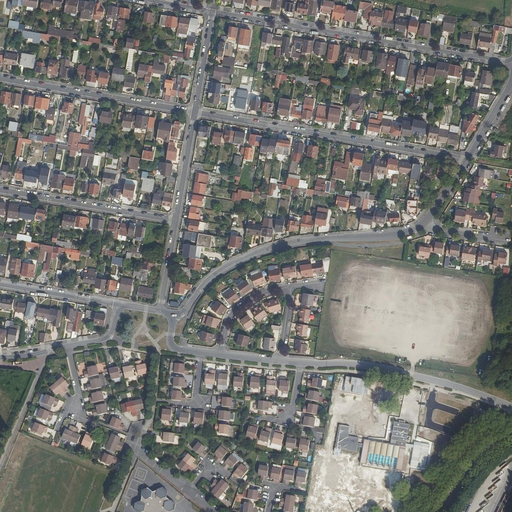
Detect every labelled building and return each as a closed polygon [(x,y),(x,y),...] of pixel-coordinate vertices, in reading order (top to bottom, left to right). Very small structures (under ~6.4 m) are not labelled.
[(53,6),(53,0),(41,0),(40,8),(52,10),(53,6)] [(77,13),(79,1),(75,0),(66,0),(64,11),(77,13)] [(281,0),(271,0),(270,7),(270,9),(280,11),(281,0)] [(309,0),(306,0),(306,5),(298,4),(297,13),(307,15),(309,6),(309,4),(309,0)] [(92,22),(95,3),(90,2),(90,3),(81,1),(79,13),(81,13),(80,20),(92,22)] [(285,12),(293,13),(295,5),(296,5),(296,3),(285,1),(285,4),(284,9),(285,10),(285,12)] [(317,8),(321,8),(322,2),(317,1),(316,5),(309,4),(309,6),(308,15),(315,17),(317,8)] [(320,11),(333,14),(334,6),(334,4),(322,2),(321,8),(320,11)] [(363,19),(370,20),(371,11),(372,5),(360,2),(359,9),(365,10),(363,19)] [(99,8),(100,4),(96,4),(94,14),(102,15),(103,9),(99,8)] [(119,16),(120,8),(109,6),(107,16),(118,19),(119,16)] [(333,14),(332,19),(344,21),(346,11),(346,8),(334,6),(333,14)] [(395,20),(394,25),(395,26),(394,31),(405,33),(407,24),(401,23),(402,20),(399,20),(400,13),(406,14),(407,8),(397,6),(395,20)] [(130,10),(120,8),(119,16),(129,18),(130,10)] [(344,21),(356,23),(358,14),(346,11),(344,21)] [(378,26),(381,26),(383,18),(383,14),(379,14),(379,13),(371,11),(370,20),(368,26),(373,27),(374,25),(378,26)] [(381,26),(393,29),(394,25),(395,20),(392,20),(394,13),(386,11),(384,18),(383,18),(381,26)] [(153,14),(145,12),(144,19),(143,21),(154,23),(155,18),(152,17),(153,14)] [(445,16),(434,13),(432,21),(438,22),(439,20),(444,20),(444,18),(445,16)] [(177,18),(167,16),(165,26),(176,28),(177,18)] [(189,30),(190,20),(180,18),(178,28),(177,32),(180,32),(180,29),(186,30),(185,33),(188,34),(189,30)] [(453,33),(456,20),(445,18),(443,31),(453,33)] [(198,20),(191,19),(190,20),(189,30),(196,32),(198,20)] [(126,21),(118,20),(118,21),(116,30),(122,31),(124,31),(126,21)] [(233,22),(230,21),(229,28),(230,28),(228,37),(233,37),(233,40),(236,40),(238,29),(231,28),(232,26),(233,22)] [(419,23),(410,21),(408,33),(417,34),(419,23)] [(430,26),(431,23),(426,22),(426,25),(422,24),(420,31),(419,31),(418,35),(429,37),(430,26)] [(504,35),(504,32),(505,28),(494,26),(493,30),(494,30),(491,44),(490,44),(490,49),(489,54),(493,55),(495,45),(495,44),(498,31),(501,32),(504,35)] [(33,42),(40,44),(41,38),(41,33),(33,32),(25,31),(23,30),(22,34),(22,38),(27,38),(27,37),(34,38),(33,42)] [(63,37),(66,38),(69,38),(72,39),(73,35),(74,32),(61,30),(61,31),(60,37),(63,37)] [(241,30),(239,45),(248,46),(251,31),(241,30)] [(41,33),(41,38),(44,38),(48,39),(48,41),(48,43),(52,44),(53,39),(54,36),(48,35),(41,33)] [(265,45),(271,46),(271,44),(272,35),(264,33),(262,43),(261,42),(261,47),(265,48),(265,45)] [(460,43),(470,45),(472,34),(469,33),(468,36),(461,35),(460,43)] [(281,37),(276,36),(274,35),(273,44),(281,46),(282,38),(281,38),(281,37)] [(188,36),(186,48),(184,58),(189,59),(191,49),(193,49),(194,43),(195,43),(196,38),(188,36)] [(317,43),(318,37),(315,36),(314,43),(316,43),(314,54),(324,56),(326,45),(321,44),(317,43)] [(218,60),(223,60),(223,58),(225,44),(226,44),(227,38),(222,37),(221,43),(220,43),(218,51),(219,51),(218,60)] [(477,47),(490,49),(490,44),(491,39),(479,37),(477,47)] [(292,50),(292,49),(288,48),(290,39),(285,38),(281,57),(284,57),(284,54),(287,54),(287,58),(290,58),(291,57),(292,50)] [(130,39),(127,39),(126,48),(129,49),(130,49),(131,45),(139,46),(140,41),(130,39)] [(303,53),(312,54),(313,49),(312,48),(313,42),(304,41),(302,54),(303,54),(303,53)] [(329,45),(327,59),(337,61),(339,47),(329,45)] [(357,61),(359,51),(346,48),(343,63),(351,64),(352,60),(357,61)] [(364,52),(360,51),(357,67),(361,68),(362,61),(371,63),(373,53),(364,51),(364,52)] [(24,64),(24,66),(33,67),(35,56),(22,53),(20,63),(24,64)] [(8,63),(17,65),(18,56),(5,54),(3,64),(8,64),(8,63)] [(385,64),(387,55),(378,54),(376,68),(385,70),(386,64),(385,64)] [(231,67),(234,68),(236,59),(223,57),(223,58),(223,60),(222,66),(231,67)] [(396,58),(388,57),(386,69),(397,71),(399,60),(399,59),(396,58)] [(153,67),(152,72),(163,74),(165,66),(158,65),(159,61),(154,60),(153,67)] [(408,61),(399,60),(397,71),(396,76),(406,78),(408,61)] [(49,61),(47,73),(56,74),(58,62),(49,61)] [(44,63),(37,62),(36,72),(45,73),(46,68),(43,67),(44,63)] [(62,62),(59,75),(62,75),(62,76),(66,77),(70,77),(71,69),(68,68),(68,67),(70,67),(70,63),(62,62)] [(145,81),(150,82),(152,72),(153,67),(139,64),(138,74),(140,74),(140,76),(146,77),(145,81)] [(435,76),(447,78),(449,66),(437,64),(436,70),(435,76)] [(448,75),(460,78),(462,68),(450,66),(448,75)] [(84,74),(87,75),(87,74),(88,70),(88,69),(78,67),(77,75),(81,76),(81,74),(84,74)] [(213,80),(221,82),(222,78),(228,79),(230,70),(221,69),(221,67),(219,67),(219,68),(215,68),(213,80)] [(112,79),(124,81),(124,77),(125,74),(126,71),(126,70),(113,68),(112,79)] [(433,85),(435,76),(436,70),(426,68),(426,71),(424,83),(433,85)] [(426,71),(418,69),(416,84),(423,85),(424,83),(426,71)] [(94,71),(88,70),(87,74),(88,74),(86,81),(96,82),(97,76),(94,75),(94,71)] [(491,73),(483,71),(480,84),(489,85),(491,73)] [(100,72),(98,83),(107,84),(109,74),(100,72)] [(409,73),(407,80),(411,81),(412,77),(415,78),(416,74),(409,73)] [(476,75),(466,73),(465,82),(474,83),(476,75)] [(125,74),(124,77),(125,78),(124,86),(134,88),(135,79),(134,79),(134,78),(132,77),(132,75),(129,74),(129,75),(126,75),(126,74),(125,74)] [(170,101),(173,102),(174,96),(178,96),(181,79),(181,80),(181,75),(178,75),(177,84),(175,84),(176,79),(174,79),(170,101)] [(181,79),(178,96),(184,97),(186,85),(187,79),(189,79),(189,76),(182,75),(181,79)] [(170,101),(174,79),(174,78),(172,78),(171,81),(166,80),(165,87),(167,87),(166,94),(165,94),(164,100),(170,101)] [(222,84),(213,82),(211,92),(220,94),(222,84)] [(7,107),(10,108),(11,105),(11,104),(9,104),(11,93),(2,91),(0,101),(6,103),(8,103),(7,107)] [(21,95),(13,93),(11,104),(19,106),(21,95)] [(477,98),(481,99),(489,100),(489,96),(479,94),(473,93),(470,109),(475,110),(477,98)] [(24,104),(23,107),(28,107),(28,105),(33,106),(35,95),(26,94),(24,104)] [(209,103),(218,105),(220,96),(209,94),(208,98),(210,98),(209,103)] [(227,103),(229,97),(222,95),(220,102),(227,103)] [(48,108),(49,103),(48,103),(48,99),(38,97),(36,107),(44,109),(48,109),(48,108)] [(245,110),(247,100),(237,98),(235,108),(245,110)] [(362,116),(365,101),(350,98),(348,109),(355,111),(355,114),(362,116)] [(260,102),(253,101),(251,110),(259,111),(260,102)] [(72,113),(73,104),(65,102),(64,107),(63,107),(62,111),(72,113)] [(271,114),(273,105),(264,103),(262,112),(271,114)] [(289,117),(291,106),(279,104),(277,115),(289,117)] [(294,104),(291,104),(291,106),(289,117),(301,119),(302,109),(296,108),(295,111),(293,110),(293,107),(294,104)] [(90,105),(87,105),(84,121),(83,125),(82,132),(85,133),(88,116),(90,105)] [(342,107),(330,105),(328,121),(339,123),(342,107)] [(311,121),(311,120),(311,115),(313,116),(314,108),(304,107),(302,119),(310,121),(311,121)] [(48,109),(46,119),(54,120),(56,110),(48,108),(48,109)] [(316,121),(326,123),(328,109),(324,108),(323,111),(321,111),(321,113),(317,112),(316,121)] [(111,123),(113,113),(102,111),(100,121),(111,123)] [(464,124),(463,129),(471,130),(478,118),(480,114),(472,111),(471,114),(468,119),(464,119),(464,124)] [(131,127),(135,128),(137,115),(133,114),(133,115),(125,114),(124,121),(123,126),(131,128),(131,127)] [(147,127),(149,117),(137,115),(136,125),(147,127)] [(382,119),(383,116),(380,116),(379,122),(378,122),(377,126),(368,125),(368,130),(380,133),(382,120),(382,119)] [(174,140),(177,140),(180,122),(175,121),(175,124),(173,123),(173,126),(174,126),(172,137),(172,139),(174,140)] [(425,123),(413,121),(413,124),(411,132),(411,134),(415,135),(415,137),(419,138),(419,136),(423,136),(425,123)] [(18,132),(19,131),(20,123),(10,122),(9,129),(16,131),(16,132),(18,132)] [(394,142),(399,142),(400,135),(402,124),(392,122),(391,125),(390,134),(391,134),(390,135),(398,136),(395,138),(394,142)] [(402,124),(400,135),(410,137),(411,134),(411,132),(413,124),(402,122),(402,124)] [(165,141),(169,142),(170,139),(170,136),(172,125),(160,123),(158,136),(166,138),(165,141)] [(390,134),(391,125),(382,123),(380,133),(389,135),(390,134)] [(209,141),(211,128),(206,127),(205,129),(200,128),(198,136),(201,137),(201,138),(202,138),(203,137),(207,138),(207,141),(209,141)] [(447,144),(449,135),(449,134),(439,132),(440,130),(430,128),(428,139),(438,140),(437,142),(447,144)] [(447,144),(456,146),(458,137),(457,137),(459,129),(450,128),(449,134),(449,135),(447,144)] [(234,143),(234,142),(233,142),(235,133),(226,131),(224,141),(229,142),(229,144),(233,145),(234,143)] [(71,146),(78,147),(78,146),(75,145),(70,144),(70,143),(75,144),(77,144),(78,143),(80,144),(81,138),(81,134),(71,132),(69,142),(68,142),(67,146),(71,146)] [(221,143),(223,134),(213,133),(212,141),(221,143)] [(246,134),(236,133),(234,142),(234,143),(244,145),(246,134)] [(55,143),(55,141),(56,136),(50,135),(49,137),(43,136),(42,141),(46,142),(51,143),(55,143)] [(260,147),(262,138),(251,135),(249,145),(260,147)] [(84,148),(93,150),(94,143),(87,142),(87,141),(83,140),(83,139),(81,138),(80,144),(78,143),(78,146),(78,147),(80,148),(83,148),(84,148)] [(172,164),(173,164),(173,160),(176,160),(177,151),(172,150),(174,140),(172,139),(170,139),(169,142),(166,163),(172,164)] [(262,140),(260,152),(268,154),(268,153),(275,153),(277,141),(270,140),(270,141),(262,140)] [(290,143),(277,140),(277,141),(275,153),(275,154),(287,156),(290,143)] [(293,157),(294,157),(301,158),(303,145),(296,143),(294,153),(293,157)] [(318,149),(305,146),(302,164),(306,165),(306,163),(310,163),(311,157),(316,158),(318,149)] [(144,151),(142,158),(153,160),(156,147),(153,147),(152,153),(144,151)] [(490,153),(489,158),(501,160),(502,152),(506,152),(506,149),(494,147),(493,154),(490,153)] [(92,169),(95,150),(93,150),(84,148),(83,154),(82,154),(80,167),(85,168),(87,159),(87,155),(91,156),(90,159),(90,162),(89,162),(88,168),(92,169)] [(362,165),(363,155),(354,154),(352,166),(361,167),(362,165)] [(133,170),(137,170),(139,158),(130,156),(128,169),(133,170)] [(376,156),(372,179),(376,179),(377,174),(385,176),(386,175),(387,165),(388,163),(380,161),(381,157),(376,156)] [(239,168),(241,158),(234,157),(233,167),(236,167),(234,177),(235,177),(240,178),(242,168),(239,168)] [(388,165),(387,165),(386,175),(387,176),(388,174),(388,170),(396,171),(398,163),(398,162),(389,160),(388,165)] [(171,176),(173,164),(172,164),(166,163),(162,162),(161,170),(162,170),(161,174),(171,176)] [(341,164),(334,162),(332,178),(346,181),(348,171),(340,169),(341,164)] [(411,175),(413,165),(400,163),(399,172),(399,173),(411,175)] [(11,166),(2,164),(1,168),(0,170),(0,172),(0,175),(9,177),(11,166)] [(371,167),(362,165),(361,167),(359,180),(363,181),(369,182),(371,167)] [(446,168),(438,167),(438,168),(436,176),(435,184),(439,185),(440,182),(441,177),(444,178),(446,168)] [(15,178),(24,180),(26,170),(26,169),(17,168),(15,178)] [(50,169),(41,168),(39,181),(48,183),(50,169)] [(434,186),(435,184),(436,176),(431,175),(433,170),(429,169),(426,168),(424,174),(424,173),(422,182),(422,186),(426,187),(427,182),(432,183),(431,186),(434,186)] [(477,171),(477,176),(484,177),(493,179),(494,170),(480,168),(479,171),(477,171)] [(26,170),(24,180),(36,182),(38,172),(26,170)] [(147,178),(148,172),(143,171),(141,178),(144,179),(143,185),(142,189),(152,190),(154,179),(147,178)] [(103,182),(115,185),(117,174),(104,172),(103,182)] [(51,186),(63,188),(65,178),(65,176),(53,174),(51,186)] [(195,183),(207,185),(208,176),(197,174),(195,183)] [(470,182),(469,187),(478,189),(479,186),(482,187),(484,177),(477,176),(474,175),(473,183),(470,182)] [(65,178),(63,188),(73,189),(74,180),(65,178)] [(316,180),(314,190),(325,192),(325,193),(329,194),(331,183),(316,180)] [(98,194),(100,185),(91,183),(89,192),(98,194)] [(136,185),(125,183),(125,185),(123,195),(134,197),(136,185)] [(206,188),(207,185),(195,183),(194,193),(205,195),(205,191),(208,191),(209,189),(206,188)] [(467,193),(466,192),(464,201),(474,203),(477,189),(468,188),(467,193)] [(153,202),(162,204),(165,192),(158,191),(158,194),(155,193),(153,202)] [(246,198),(252,200),(253,193),(238,191),(237,196),(242,197),(241,199),(246,199),(246,198)] [(167,197),(165,196),(163,204),(171,206),(173,195),(168,193),(167,197)] [(368,201),(370,193),(365,193),(365,194),(357,193),(356,198),(363,200),(368,201)] [(347,209),(349,197),(344,196),(338,195),(336,206),(347,209)] [(191,204),(191,205),(201,207),(202,198),(193,196),(191,204)] [(356,198),(351,198),(349,209),(353,210),(353,208),(355,209),(355,207),(359,208),(361,201),(363,201),(363,200),(356,198)] [(362,208),(359,224),(371,226),(372,219),(373,219),(374,214),(366,212),(368,201),(363,200),(363,201),(362,208)] [(22,207),(22,206),(18,206),(9,204),(8,212),(7,217),(15,218),(19,219),(21,212),(22,207)] [(417,215),(417,209),(418,206),(414,205),(407,205),(406,215),(407,215),(416,215),(417,215)] [(29,219),(35,220),(35,219),(37,210),(26,208),(25,214),(24,214),(24,218),(25,218),(25,220),(29,220),(29,219)] [(198,213),(199,209),(196,208),(196,209),(191,208),(189,219),(198,220),(200,213),(198,213)] [(37,210),(35,219),(44,220),(46,211),(37,209),(37,210)] [(493,209),(491,220),(494,221),(494,223),(501,225),(503,214),(496,213),(497,210),(493,209)] [(386,214),(385,223),(399,222),(399,215),(392,216),(390,216),(390,214),(390,211),(387,211),(386,214)] [(469,222),(470,211),(467,211),(466,213),(448,211),(447,222),(464,224),(465,221),(469,222)] [(470,211),(469,222),(472,222),(471,225),(485,227),(486,216),(474,214),(474,212),(470,211)] [(385,223),(386,214),(374,212),(374,214),(373,219),(372,222),(384,224),(385,223)] [(328,216),(316,214),(314,225),(325,227),(328,216)] [(70,217),(68,228),(74,229),(76,218),(76,217),(71,216),(70,216),(70,217)] [(88,218),(77,216),(76,217),(76,218),(74,229),(74,231),(83,232),(83,228),(86,228),(88,218)] [(302,222),(301,227),(312,229),(313,223),(310,222),(311,218),(302,216),(302,219),(301,222),(302,222)] [(101,220),(91,218),(90,225),(89,232),(92,233),(93,228),(99,229),(99,228),(102,229),(104,221),(101,220)] [(275,228),(274,232),(277,233),(278,231),(282,232),(284,221),(279,221),(280,219),(276,219),(275,228)] [(189,220),(187,220),(186,224),(189,225),(188,231),(197,232),(203,233),(205,224),(190,221),(190,220),(189,220)] [(118,239),(120,231),(120,230),(121,224),(115,223),(110,222),(108,230),(112,231),(116,232),(115,237),(115,238),(118,239)] [(293,223),(289,222),(287,231),(292,232),(292,231),(298,232),(299,224),(298,223),(293,223)] [(135,231),(135,228),(135,227),(130,225),(121,224),(120,230),(120,231),(128,233),(128,235),(132,235),(131,237),(134,238),(134,236),(135,231)] [(247,224),(246,234),(252,235),(252,236),(260,237),(262,227),(247,224)] [(272,235),(274,235),(274,232),(275,228),(266,226),(266,230),(272,231),(272,235)] [(144,235),(145,228),(141,227),(141,229),(135,228),(135,231),(134,236),(144,237),(144,235)] [(271,238),(272,235),(272,231),(266,230),(262,229),(261,236),(271,238)] [(185,232),(183,244),(184,245),(185,245),(200,247),(204,248),(207,249),(210,249),(212,237),(185,232)] [(231,233),(230,237),(231,237),(229,247),(240,249),(242,239),(237,238),(238,234),(231,233)] [(434,243),(431,243),(430,245),(430,248),(442,250),(444,240),(435,238),(435,241),(434,243)] [(47,272),(49,272),(50,267),(51,257),(53,249),(53,246),(46,245),(44,245),(41,244),(39,254),(38,260),(43,261),(44,251),(47,251),(49,251),(48,256),(47,260),(46,264),(45,263),(43,270),(48,271),(47,272)] [(183,250),(182,257),(191,259),(196,259),(198,260),(200,247),(185,245),(185,250),(183,250)] [(430,248),(430,245),(426,245),(426,247),(419,246),(418,254),(424,255),(424,257),(428,258),(430,248)] [(450,248),(446,247),(445,255),(457,257),(459,247),(451,245),(450,248)] [(113,256),(114,257),(115,257),(116,253),(105,251),(106,247),(103,247),(102,248),(101,254),(103,255),(112,256),(113,256)] [(79,259),(80,254),(81,251),(74,250),(71,249),(66,248),(65,253),(68,254),(68,253),(72,254),(78,256),(77,258),(79,259)] [(475,250),(463,248),(461,260),(473,262),(475,250)] [(482,253),(478,252),(477,263),(480,263),(480,261),(489,262),(491,252),(482,250),(482,253)] [(143,256),(143,254),(141,254),(134,253),(131,252),(126,251),(126,255),(125,259),(130,260),(131,257),(131,255),(135,256),(141,257),(143,256)] [(494,255),(492,266),(496,267),(496,263),(504,264),(506,255),(504,254),(498,253),(497,256),(494,255)] [(148,270),(149,270),(149,268),(155,269),(156,264),(156,260),(152,259),(145,257),(143,266),(141,266),(141,269),(148,270)] [(20,266),(21,265),(21,263),(20,263),(21,260),(13,258),(12,262),(12,264),(14,264),(13,269),(11,269),(11,273),(19,274),(20,266)] [(180,267),(179,272),(186,273),(190,274),(191,270),(199,271),(200,265),(201,265),(202,261),(201,260),(198,260),(196,259),(191,259),(189,269),(180,267)] [(323,261),(311,264),(312,274),(325,272),(323,261)] [(312,274),(311,264),(300,266),(302,276),(308,275),(309,276),(312,276),(312,274)] [(295,266),(279,269),(280,277),(284,276),(284,279),(288,278),(292,277),(292,278),(296,277),(295,266)] [(34,270),(23,268),(22,275),(33,277),(34,270)] [(97,270),(91,269),(89,274),(85,274),(83,282),(94,284),(97,270)] [(280,277),(279,269),(268,271),(270,281),(277,280),(277,281),(280,280),(280,277)] [(137,276),(137,279),(143,281),(144,279),(147,280),(148,274),(138,272),(137,276)] [(265,282),(261,272),(250,276),(255,287),(265,282)] [(134,280),(122,278),(120,289),(132,291),(134,280)] [(107,281),(97,279),(95,287),(106,289),(107,281)] [(253,289),(246,279),(237,287),(243,295),(247,292),(248,293),(253,289)] [(107,287),(107,289),(111,290),(111,289),(115,290),(117,282),(109,280),(107,287)] [(190,291),(191,285),(176,283),(175,293),(183,294),(184,290),(190,291)] [(154,289),(139,287),(138,295),(153,298),(154,289)] [(240,299),(233,289),(224,295),(231,304),(235,300),(237,302),(240,299)] [(313,306),(315,295),(304,293),(303,297),(302,300),(301,304),(313,306)] [(13,306),(14,300),(0,298),(0,299),(0,308),(6,309),(12,310),(13,306)] [(267,302),(270,312),(281,308),(278,298),(267,302)] [(228,308),(217,301),(212,309),(221,315),(223,312),(224,310),(226,311),(228,308)] [(15,311),(25,313),(25,310),(26,304),(17,302),(15,311)] [(25,317),(33,319),(36,303),(28,302),(27,306),(25,317)] [(267,314),(260,305),(251,312),(258,321),(267,314)] [(38,310),(37,316),(48,317),(49,315),(50,310),(38,308),(38,310)] [(308,321),(310,310),(300,308),(299,312),(301,313),(300,316),(300,320),(308,321)] [(61,311),(50,309),(50,310),(49,315),(48,317),(48,320),(54,321),(53,323),(53,324),(59,325),(61,311)] [(73,309),(68,309),(67,318),(71,319),(74,319),(74,324),(69,324),(67,332),(72,333),(72,331),(78,332),(80,322),(82,313),(73,311),(73,309)] [(96,313),(94,319),(93,325),(94,325),(93,326),(97,326),(104,327),(106,315),(96,313)] [(254,323),(247,313),(243,316),(244,317),(240,320),(247,329),(254,323)] [(218,323),(219,319),(208,315),(206,325),(216,327),(217,323),(218,323)] [(306,335),(308,325),(297,324),(297,327),(299,327),(298,331),(297,334),(306,335)] [(18,326),(10,325),(9,328),(7,340),(16,341),(18,326)] [(212,338),(214,333),(203,330),(200,339),(210,342),(211,338),(212,338)] [(250,336),(238,333),(236,339),(238,339),(237,344),(247,347),(250,336)] [(265,337),(264,349),(274,350),(276,338),(265,337)] [(305,343),(305,340),(296,339),(296,343),(297,344),(296,349),(296,351),(305,353),(307,344),(305,343)] [(140,362),(136,363),(139,377),(148,375),(146,365),(142,366),(141,367),(140,362)] [(175,364),(174,373),(188,374),(189,371),(184,371),(185,369),(185,365),(175,364)] [(126,366),(123,367),(126,381),(135,378),(132,367),(128,368),(127,368),(126,366)] [(85,379),(100,375),(98,367),(88,369),(89,373),(89,374),(85,375),(85,379)] [(110,367),(108,368),(109,373),(111,381),(121,379),(118,368),(114,369),(112,370),(110,367)] [(204,385),(214,386),(216,372),(212,371),(211,376),(209,376),(205,375),(204,385)] [(224,375),(222,375),(219,375),(218,386),(227,387),(228,373),(224,373),(224,375)] [(239,379),(237,378),(234,378),(233,388),(242,389),(243,374),(240,374),(239,379)] [(256,379),(254,378),(251,378),(250,389),(259,390),(260,376),(256,376),(256,379)] [(275,392),(276,382),(273,382),(271,382),(271,377),(267,377),(265,391),(275,392)] [(282,394),(287,395),(289,382),(284,381),(284,378),(280,378),(278,392),(282,392),(282,394)] [(307,386),(321,388),(322,379),(313,378),(312,381),(312,383),(307,382),(307,386)] [(63,379),(57,384),(66,394),(69,392),(66,389),(69,386),(63,379)] [(174,379),(173,387),(187,388),(187,384),(185,384),(185,383),(185,380),(174,379)] [(88,388),(89,391),(103,388),(100,380),(91,382),(92,385),(92,387),(88,388)] [(66,394),(57,384),(50,389),(57,396),(59,394),(63,398),(67,395),(66,394)] [(304,399),(318,402),(320,392),(308,390),(308,394),(307,396),(305,395),(304,399)] [(172,392),(171,400),(185,402),(186,398),(182,398),(182,396),(182,393),(181,393),(178,393),(173,392),(172,392)] [(90,400),(91,404),(105,401),(103,393),(92,395),(93,398),(93,400),(90,400)] [(55,403),(59,404),(60,401),(47,396),(44,404),(53,408),(54,405),(55,403)] [(231,408),(232,398),(229,398),(218,397),(218,401),(222,402),(222,404),(221,407),(231,408)] [(142,401),(134,403),(138,416),(141,415),(140,411),(145,410),(142,401)] [(272,402),(261,401),(259,401),(258,405),(256,405),(255,411),(269,412),(269,407),(272,407),(272,402)] [(134,418),(138,417),(138,416),(134,403),(126,404),(128,414),(132,413),(134,418)] [(302,412),(316,414),(318,405),(308,403),(307,408),(307,409),(303,408),(302,412)] [(95,417),(108,414),(106,405),(96,408),(97,411),(98,413),(94,414),(95,417)] [(424,419),(439,421),(441,410),(426,407),(424,419)] [(168,411),(166,410),(163,410),(161,421),(171,422),(173,408),(168,408),(168,411)] [(179,424),(188,424),(190,410),(186,409),(186,414),(184,414),(181,414),(179,424)] [(47,422),(48,419),(49,417),(53,418),(54,415),(41,410),(38,418),(47,422)] [(230,422),(231,412),(217,410),(216,415),(219,415),(219,417),(218,420),(230,422)] [(203,426),(204,415),(204,411),(201,411),(200,414),(198,414),(195,413),(193,425),(203,426)] [(300,425),(314,427),(315,418),(304,416),(303,420),(303,421),(300,421),(300,425)] [(110,426),(123,431),(125,428),(121,426),(121,425),(123,421),(114,417),(110,426)] [(409,424),(405,424),(405,422),(399,420),(399,423),(394,422),(391,440),(397,441),(396,445),(364,439),(363,444),(358,443),(359,438),(348,436),(350,426),(339,425),(335,448),(356,452),(357,446),(362,447),(360,463),(365,465),(365,464),(366,464),(366,465),(371,465),(372,465),(372,466),(377,466),(379,466),(378,467),(383,468),(383,467),(385,467),(385,468),(389,469),(389,468),(390,468),(390,469),(395,470),(395,469),(396,469),(396,470),(401,471),(406,447),(404,446),(404,445),(405,442),(406,443),(409,424)] [(43,437),(45,434),(45,432),(47,433),(49,428),(36,424),(33,432),(43,437)] [(228,435),(230,426),(215,424),(215,428),(219,429),(219,430),(219,434),(228,435)] [(62,438),(69,441),(75,427),(71,425),(69,430),(66,429),(62,438)] [(254,439),(258,426),(255,425),(254,427),(249,426),(245,439),(251,440),(251,439),(254,439)] [(75,427),(69,441),(77,444),(81,435),(77,433),(79,429),(75,427)] [(268,443),(271,429),(267,428),(266,432),(265,432),(262,431),(259,441),(268,443)] [(279,434),(279,431),(276,430),(272,444),(281,446),(284,435),(280,434),(279,434)] [(91,435),(88,433),(82,446),(91,450),(95,439),(92,438),(90,437),(91,435)] [(164,438),(164,440),(163,443),(175,444),(176,435),(162,433),(161,437),(164,438)] [(291,435),(288,434),(285,448),(294,450),(296,440),(293,439),(291,439),(291,435)] [(110,442),(124,448),(125,445),(120,443),(121,439),(112,435),(110,442)] [(304,437),(301,436),(299,450),(301,450),(301,452),(307,453),(309,440),(304,440),(304,437)] [(117,450),(122,452),(124,448),(110,442),(106,450),(106,451),(115,454),(117,450)] [(203,452),(204,451),(206,448),(198,442),(192,449),(203,458),(206,454),(203,452)] [(216,461),(219,463),(227,452),(220,446),(214,454),(217,457),(218,458),(216,461)] [(117,463),(119,459),(105,454),(102,462),(111,466),(113,463),(113,461),(117,463)] [(195,469),(197,466),(194,463),(196,460),(188,454),(183,460),(194,468),(195,469)] [(238,460),(231,454),(222,466),(224,468),(227,464),(229,466),(232,468),(238,460)] [(194,468),(183,460),(177,467),(185,473),(188,470),(191,472),(194,468)] [(232,474),(235,477),(237,474),(239,476),(242,478),(249,469),(241,463),(232,474)] [(266,481),(269,467),(260,465),(258,475),(261,476),(263,476),(263,480),(266,481)] [(279,483),(282,469),(272,468),(270,479),(274,480),(276,480),(275,482),(279,483)] [(288,480),(289,481),(293,481),(294,471),(285,470),(283,484),(287,484),(288,480)] [(307,474),(298,472),(295,486),(299,487),(300,482),(302,483),(306,484),(307,474)] [(215,480),(213,483),(214,483),(225,492),(229,486),(222,480),(220,483),(215,480)] [(219,499),(225,492),(214,483),(211,487),(214,490),(212,493),(219,499)] [(168,511),(174,510),(175,504),(171,500),(170,501),(166,497),(167,491),(163,488),(157,490),(157,491),(153,492),(148,488),(142,490),(141,496),(142,496),(141,501),(135,503),(134,509),(138,511),(168,511)] [(247,499),(261,501),(262,497),(258,497),(258,495),(259,491),(249,490),(247,499)] [(281,503),(295,505),(297,497),(287,495),(286,499),(282,499),(281,503)] [(506,496),(498,511),(502,511),(509,498),(506,496)] [(249,511),(258,511),(259,509),(254,508),(254,505),(244,503),(243,511),(249,511)] [(285,511),(294,511),(295,505),(281,503),(280,503),(280,506),(280,507),(285,508),(284,511),(285,511)]
